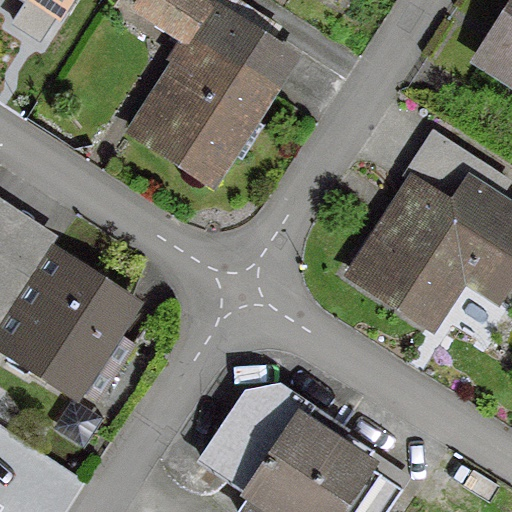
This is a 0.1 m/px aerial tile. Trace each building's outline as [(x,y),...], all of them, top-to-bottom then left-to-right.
[(0,0),(0,48),(11,56),(46,0),(0,0)] [(128,132),(205,182),(285,58),(203,5),(202,8),(189,0),(137,0),(131,10),(182,42),(169,62),(193,78),(174,109),(152,95),(128,132)] [(511,18),(486,60),(511,77),(511,18)] [(370,237),(347,274),(424,324),(456,275),(494,299),(511,271),(511,215),(489,201),(500,184),(433,141),(405,183),(427,197),(392,251),(370,237)] [(126,350),(104,335),(127,302),(41,247),(24,250),(11,270),(0,262),(0,349),(67,393),(75,382),(97,396),(126,350)] [(250,496),(299,425),(307,413),(275,391),(244,397),(200,462),(250,496)] [(383,511),(398,491),(299,425),(250,496),(238,511),(383,511)]
